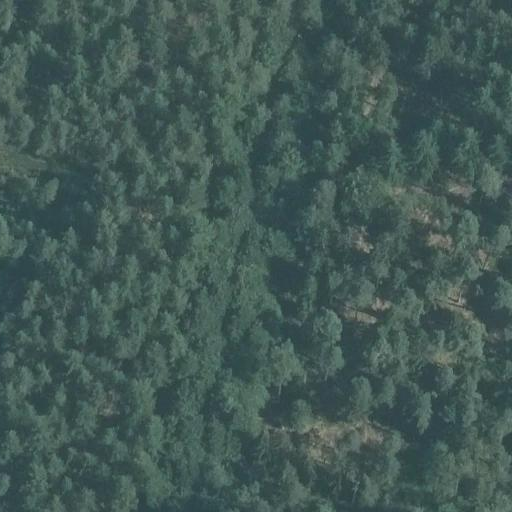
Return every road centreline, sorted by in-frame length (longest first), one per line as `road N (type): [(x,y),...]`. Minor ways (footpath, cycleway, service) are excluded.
road 1 (track): [(171,511),(271,0)]
road 2 (track): [(511,205),(0,166)]
